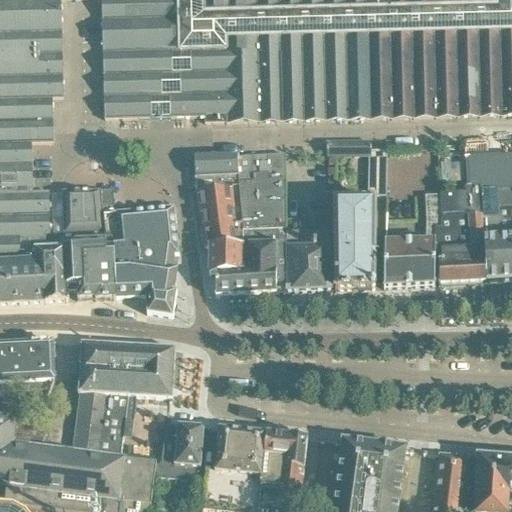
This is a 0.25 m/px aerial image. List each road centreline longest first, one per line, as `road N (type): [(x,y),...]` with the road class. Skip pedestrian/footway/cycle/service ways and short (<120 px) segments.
road 1 (residential): [(210,336),(221,370),(220,412),(511,442)]
road 2 (residential): [(168,144),(511,131)]
road 3 (residential): [(511,342),(239,343),(210,336)]
road 4 (residential): [(210,336),(0,322)]
road 5 (residential): [(168,144),(210,336)]
road 6 (residential): [(75,147),(72,9)]
